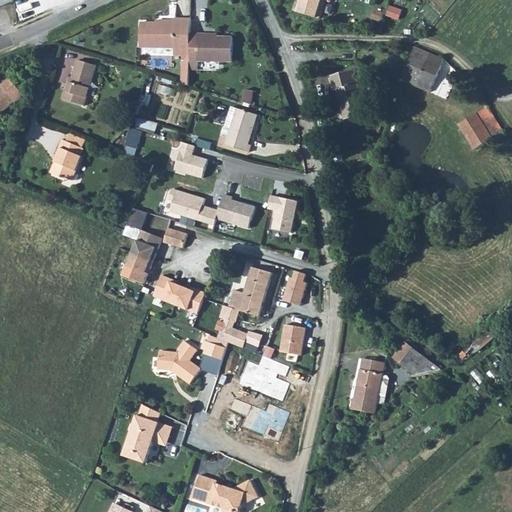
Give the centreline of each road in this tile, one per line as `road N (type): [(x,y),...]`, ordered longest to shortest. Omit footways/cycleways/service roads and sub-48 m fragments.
road 1 (unclassified): [(318,183),(332,288),(299,473)]
road 2 (track): [(280,44),(416,40),(447,51),(511,132)]
road 3 (unclassified): [(263,0),(305,116),(318,183)]
